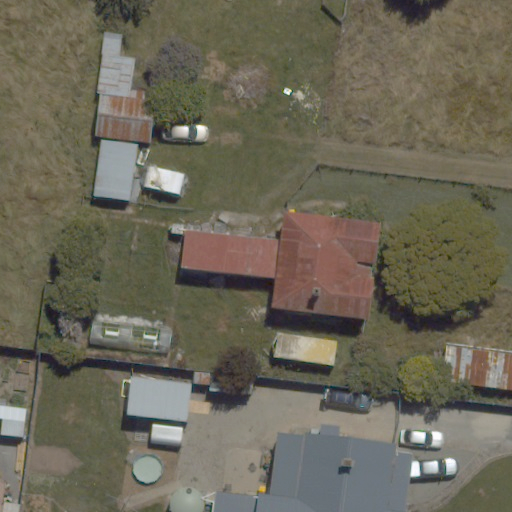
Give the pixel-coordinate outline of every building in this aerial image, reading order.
[(160,87),(143,86),(146,35),(102,32),(92,195),(136,198),(140,138),(157,139),(160,87)] [(273,316),(344,320),(380,322),(386,221),(281,215),(280,236),(176,230),(174,273),(275,279),(273,316)] [(343,330),(272,326),(270,364),(341,368),(343,330)] [(511,351),(448,345),(444,386),(511,392),(511,351)] [(163,420),(162,448),(191,449),(194,379),(131,377),(130,418),(163,420)] [(270,500),(216,493),(213,511),(412,511),(422,447),(280,427),(270,500)]
